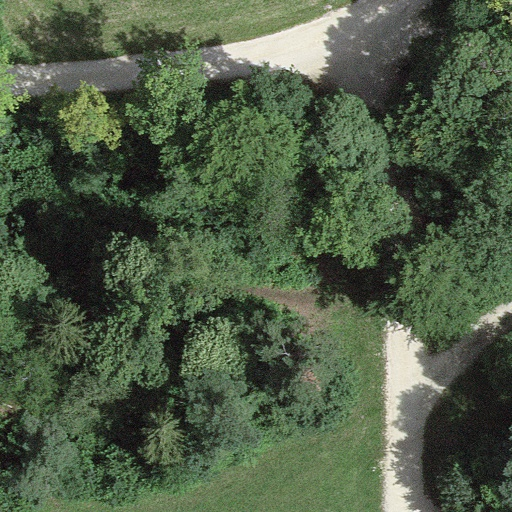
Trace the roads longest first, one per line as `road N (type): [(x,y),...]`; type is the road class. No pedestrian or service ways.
road 1 (unclassified): [(0,70),(140,64),(374,0)]
road 2 (track): [(511,76),(364,4)]
